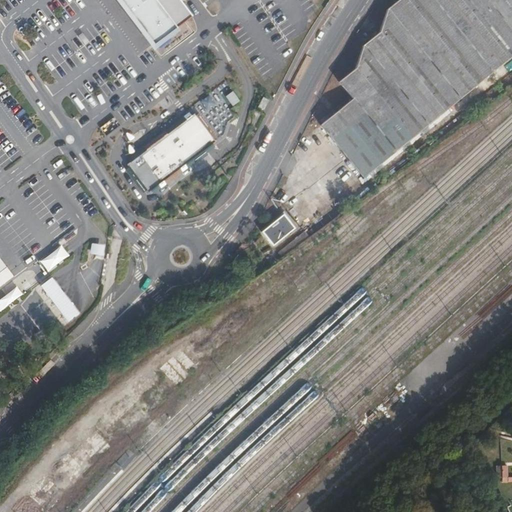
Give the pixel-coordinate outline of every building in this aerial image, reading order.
[(191,18),(177,0),(116,0),(160,57),(193,32),(186,22),(191,18)] [(363,178),(511,56),(511,0),(398,0),(387,9),(379,32),(363,45),(355,68),(338,82),(352,98),(320,125),(363,178)] [(200,100),(215,120),(224,114),(209,93),(200,100)] [(263,97),(258,107),(263,109),(269,100),(263,97)] [(126,164),(148,192),(158,184),(160,186),(164,183),(163,181),(180,168),(181,170),(205,152),(204,150),(215,141),(194,113),(126,164)] [(283,215),(262,232),(273,246),(294,228),(283,215)] [(279,253),(282,257),(309,237),(305,232),(279,253)] [(0,284),(12,276),(0,259),(0,284)] [(52,277),(40,286),(68,322),(79,314),(52,277)]
